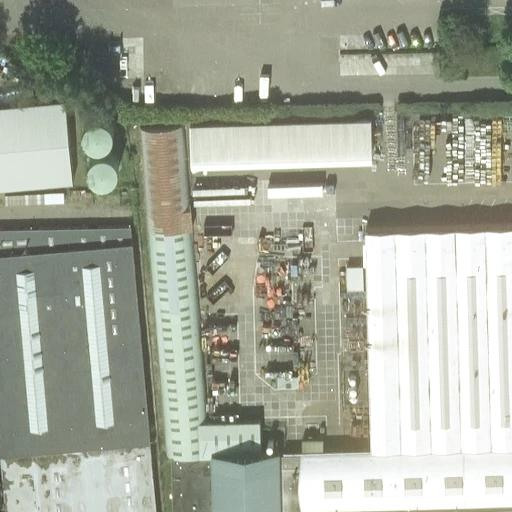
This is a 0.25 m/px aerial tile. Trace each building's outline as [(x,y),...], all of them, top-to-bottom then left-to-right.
[(0,186),(73,180),(65,98),(0,104),(0,186)] [(113,134),(114,128),(113,122),(109,116),(104,113),(98,112),(92,113),(87,117),(83,123),(82,129),(84,134),(85,137),(88,139),(93,143),(99,144),(104,142),(107,141),(110,138),(113,134)] [(381,158),(380,114),(193,119),(194,163),(381,158)] [(207,421),(191,223),(183,125),(139,128),(146,227),(166,456),(170,456),(172,511),(511,511),(511,223),(365,228),(372,450),(301,452),(301,453),(278,454),(278,453),(260,453),(259,420),(207,421)] [(116,166),(117,160),(115,153),(112,149),(109,146),(102,145),(96,146),(92,149),(89,153),(88,157),(87,161),(89,167),(93,171),(98,174),(104,174),(109,173),(113,169),(116,166)] [(155,511),(129,227),(0,228),(0,451),(1,452),(5,486),(3,486),(5,511),(155,511)]
